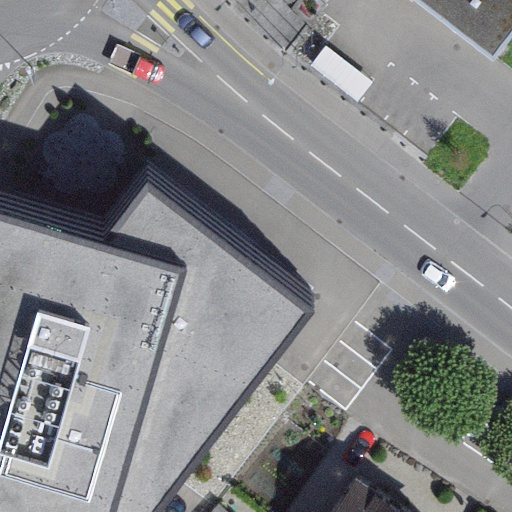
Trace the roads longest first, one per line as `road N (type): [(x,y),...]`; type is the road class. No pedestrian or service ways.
road 1 (residential): [(511,491),(348,375),(453,249)]
road 2 (primary): [(453,249),(247,104)]
road 3 (primary): [(51,9),(133,56),(247,104)]
road 4 (primary): [(247,104),(163,0)]
